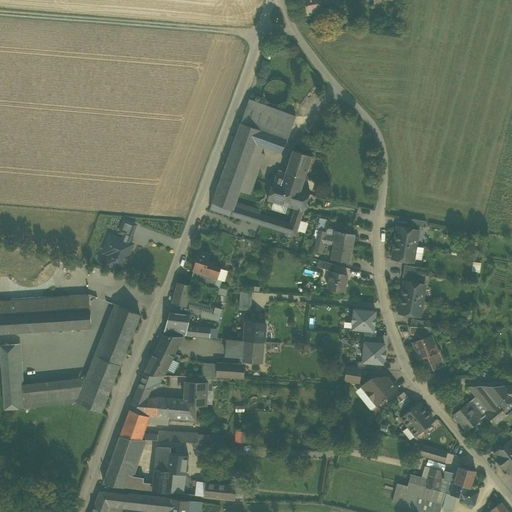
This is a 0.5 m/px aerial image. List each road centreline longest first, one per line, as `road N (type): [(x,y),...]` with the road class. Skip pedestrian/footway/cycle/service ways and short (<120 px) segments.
road 1 (residential): [(511,500),(411,377),(380,284),(384,163),(376,128),(289,26)]
road 2 (residential): [(82,511),(259,34)]
road 3 (track): [(259,34),(0,12)]
road 4 (track): [(312,511),(227,509),(92,487)]
